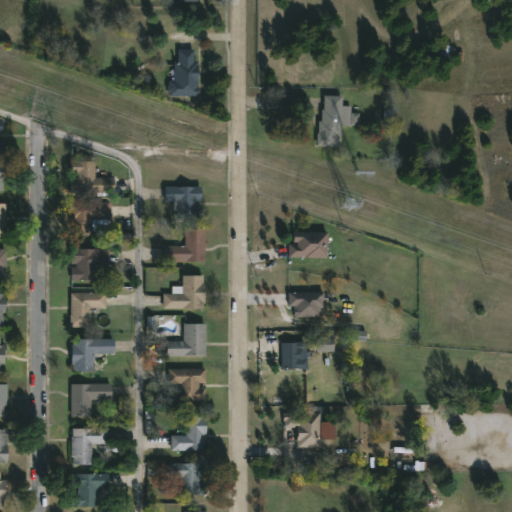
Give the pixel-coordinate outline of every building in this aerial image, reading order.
[(195,48),(195,60),(199,60),(199,95),(170,95),(169,85),(171,84),(171,80),(176,80),(176,60),(180,60),(180,48),(195,48)] [(344,95),(344,106),(353,106),(352,113),(361,113),(361,125),(343,126),(343,138),(341,138),(341,141),(338,141),(338,146),(318,146),(320,120),(323,120),(323,109),(325,109),(325,95),(344,95)] [(96,167),(96,177),(115,177),(115,192),(72,192),(71,178),(78,178),(78,173),(71,173),(71,160),(96,160),(96,167)] [(197,200),(197,206),(202,206),(202,218),(179,218),(179,211),(175,211),(175,201),(166,201),(166,186),(203,186),(203,200),(197,200)] [(96,219),(96,234),(73,235),(73,219),(71,219),(71,201),(111,201),(111,219),(96,219)] [(207,251),(207,264),(189,264),(189,261),(166,262),(165,246),(186,245),(186,229),(206,229),(207,251)] [(329,231),(328,257),(290,257),(290,243),(298,244),(298,242),(294,242),(295,231),(329,231)] [(109,261),(109,273),(97,273),(97,280),(72,281),(72,267),(77,267),(77,263),(73,263),(73,248),(109,248),(109,261)] [(204,275),(205,302),(204,302),(204,308),(198,308),(198,309),(163,308),(163,293),(172,293),(172,286),(183,286),(183,275),(204,275)] [(91,327),(70,327),(71,293),(107,292),(107,307),(91,307),(91,327)] [(324,300),(324,307),(320,307),(320,316),(296,317),(296,306),(290,306),(290,292),(325,292),(324,300)] [(206,355),(168,355),(168,341),(184,341),(183,323),(206,323),(206,355)] [(335,351),(310,350),(310,340),(317,340),(317,337),(335,338),(335,351)] [(94,353),(94,371),(74,371),(72,344),(74,344),(74,339),(115,338),(115,353),(94,353)] [(307,341),(307,351),(312,351),(312,356),(306,356),(306,358),(308,358),(308,369),(282,369),(282,343),(307,341)] [(199,383),(199,389),(207,389),(207,401),(181,400),(181,384),(169,383),(169,369),(206,369),(206,383),(199,383)] [(8,398),(8,404),(5,404),(5,416),(0,415),(0,383),(8,384),(8,398)] [(91,399),(90,418),(71,417),(72,384),(112,383),(112,399),(91,399)] [(322,422),(322,447),(298,447),(298,427),(285,427),(285,412),(322,412),(322,422)] [(205,434),(205,439),(203,439),(202,450),(171,450),(172,435),(187,435),(187,416),(201,416),(201,421),(205,421),(205,434)] [(108,430),(108,443),(92,443),(92,464),(73,465),(72,436),(73,436),(73,428),(108,428),(108,430)] [(7,442),(8,444),(8,462),(6,462),(6,463),(0,463),(0,429),(7,430),(7,442)] [(200,477),(200,483),(207,483),(207,496),(182,495),(183,477),(169,477),(169,463),(208,464),(208,478),(200,477)] [(109,485),(109,488),(101,488),(101,506),(73,506),(73,494),(79,494),(79,487),(72,487),(72,473),(109,473),(109,485)]
